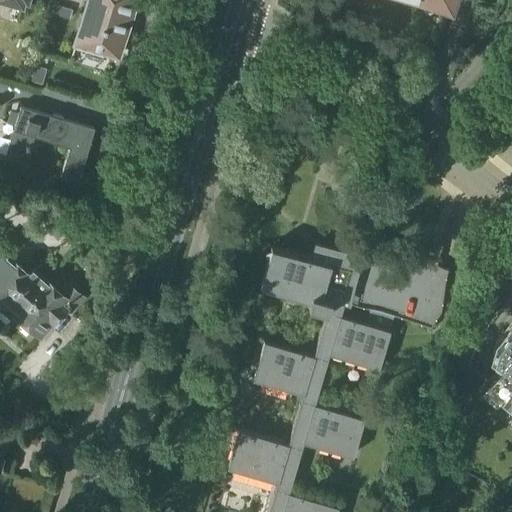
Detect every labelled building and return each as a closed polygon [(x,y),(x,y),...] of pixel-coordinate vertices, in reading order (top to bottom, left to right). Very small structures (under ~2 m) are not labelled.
[(88,0),(75,43),(77,43),(118,55),(134,0),(88,0)] [(6,155),(27,161),(35,132),(44,135),(43,138),(58,142),(59,139),(70,142),(69,146),(60,175),(78,180),(80,173),(81,173),(91,140),(90,140),(89,139),(91,131),(89,130),(90,126),(21,105),(19,110),(12,108),(7,122),(15,124),(6,155)] [(451,274),(425,264),(422,270),(359,251),(358,254),(316,242),(311,257),(271,245),(260,284),(309,299),(308,304),(326,310),(314,354),(264,339),(252,378),(302,392),(288,442),(238,427),(227,466),(277,480),(267,511),(335,511),(338,506),(288,491),(303,441),(352,455),(364,417),(314,403),(329,353),(378,367),(393,316),(434,328),(444,314),(449,278),(451,274)] [(0,298),(5,303),(2,306),(15,317),(17,314),(40,335),(65,307),(70,312),(82,298),(70,287),(63,294),(33,267),(28,272),(10,255),(8,257),(0,250),(0,298)] [(492,311),(501,300),(478,281),(473,299),(476,302),(470,322),(467,319),(461,340),(471,344),(476,329),(492,311)] [(511,326),(499,341),(495,357),(505,366),(490,385),(506,399),(505,400),(511,406),(511,326)]
